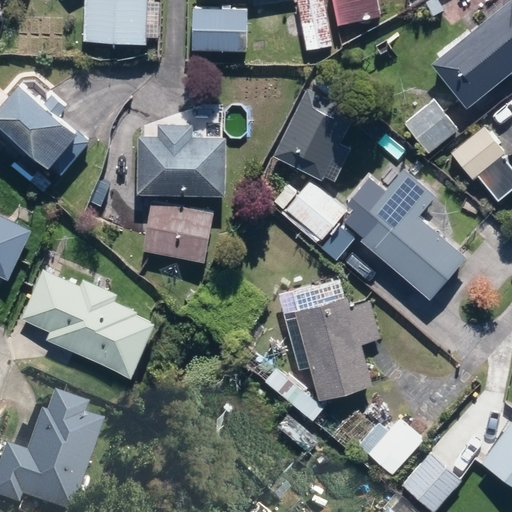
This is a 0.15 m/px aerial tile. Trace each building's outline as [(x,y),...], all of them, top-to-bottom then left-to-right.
[(84,0),(83,41),(146,44),(147,0),(84,0)] [(297,0),(306,49),(332,45),(324,0),(297,0)] [(332,0),(338,24),(380,16),(377,0),(332,0)] [(511,0),(508,0),(430,63),(466,107),(511,70),(511,0)] [(193,7),(192,49),(247,51),(248,9),(193,7)] [(19,81),(0,102),(0,132),(56,181),(91,140),(77,128),(76,130),(58,115),(67,106),(52,93),(44,103),(19,81)] [(307,87),(273,155),(321,179),(355,110),(307,87)] [(404,122),(428,152),(458,129),(435,99),(404,122)] [(138,134),(137,193),(224,194),(226,136),(192,136),(193,123),(158,122),(158,135),(138,134)] [(451,152),(472,178),(505,151),(499,143),(502,141),(494,131),(491,133),(484,125),(451,152)] [(357,239),(429,299),(465,255),(417,216),(435,194),(389,157),(371,179),(384,190),(367,210),(375,217),(357,239)] [(99,175),(86,204),(121,220),(134,190),(99,175)] [(286,208),(321,238),(347,208),(311,179),(286,208)] [(142,250),(205,261),(214,211),(152,199),(142,250)] [(31,229),(0,214),(0,275),(8,279),(31,229)] [(46,339),(131,376),(156,321),(136,313),(137,310),(116,300),(119,293),(84,278),(80,284),(44,268),(22,318),(50,330),(46,339)] [(347,295),(294,309),(318,399),(372,384),(361,343),(381,337),(371,299),(350,305),(347,295)] [(5,446),(0,461),(0,500),(19,508),(22,499),(59,511),(72,511),(104,423),(85,417),(89,406),(53,394),(47,414),(41,412),(27,453),(5,446)] [(400,417),(369,451),(393,473),(424,438),(400,417)] [(480,460),(511,483),(511,419),(480,460)] [(401,483),(433,511),(461,480),(429,452),(401,483)] [(420,511),(403,495),(390,508),(394,511),(420,511)]
